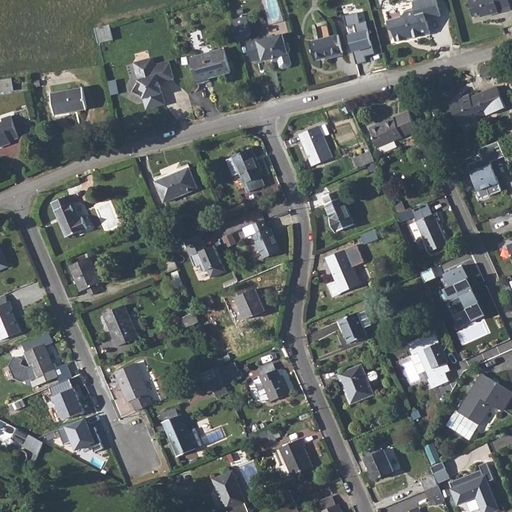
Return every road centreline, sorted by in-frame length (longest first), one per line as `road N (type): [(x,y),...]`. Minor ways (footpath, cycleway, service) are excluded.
road 1 (residential): [(262,115),(304,227),(295,336),(367,511)]
road 2 (residential): [(14,193),(117,427),(142,462)]
road 3 (residential): [(405,75),(511,323)]
road 4 (residential): [(262,115),(85,163),(14,193)]
road 5 (unknown): [(452,186),(355,231),(301,273)]
road 6 (residential): [(405,75),(262,115)]
